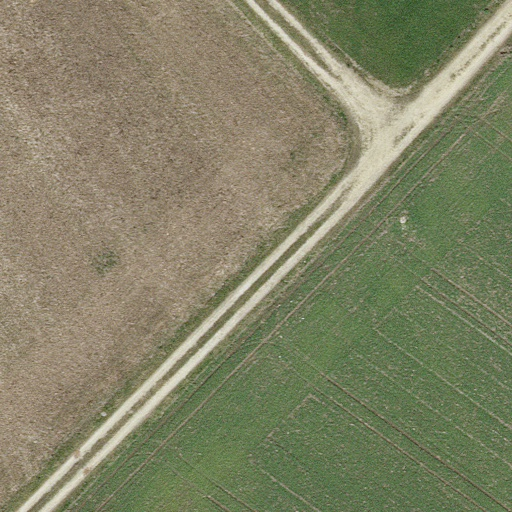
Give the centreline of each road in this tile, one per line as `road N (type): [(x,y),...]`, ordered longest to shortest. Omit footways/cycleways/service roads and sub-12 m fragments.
road 1 (track): [(511,18),(36,511)]
road 2 (track): [(401,138),(264,0)]
